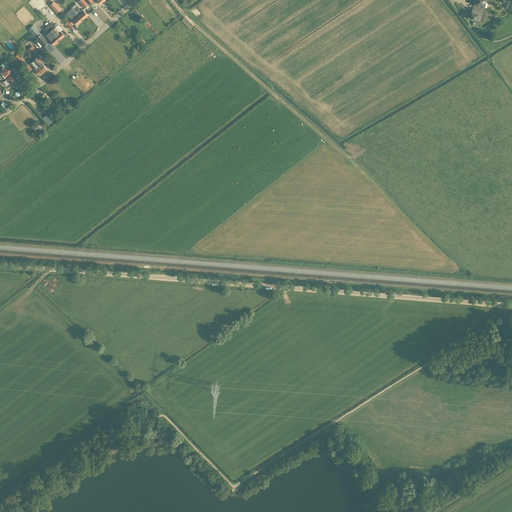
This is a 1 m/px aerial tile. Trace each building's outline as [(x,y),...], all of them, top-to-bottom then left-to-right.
[(485,2),(478,0),(474,0),(473,4),(474,4),(475,4),(474,8),(478,9),(482,11),(484,7),(485,2)] [(76,12),(77,14),(83,20),(88,15),(82,9),(80,11),(78,8),(79,7),(76,3),(71,7),(76,12)] [(45,12),(49,16),(53,12),(49,8),(45,12)] [(482,11),(478,9),(474,8),(472,12),(471,12),(469,18),(480,21),(482,11)] [(83,20),(77,14),(74,16),(75,18),(73,20),(77,25),(83,20)] [(191,29),(194,26),(185,17),(182,20),(191,29)] [(69,20),(66,22),(71,28),(74,26),(69,20)] [(47,26),(54,34),(59,41),(64,36),(60,31),(63,29),(58,25),(55,27),(51,23),(47,26)] [(47,26),(44,29),(48,34),(45,35),(54,45),(59,41),(54,34),(47,26)] [(41,34),(37,37),(44,46),(48,42),(41,34)] [(28,49),(33,55),(36,51),(32,46),(28,49)] [(34,60),(44,72),(47,69),(37,58),(34,60)] [(19,69),(22,66),(15,59),(12,62),(19,69)] [(34,60),(30,64),(40,75),(44,72),(34,60)] [(26,62),(22,65),(28,72),(33,67),(30,64),(29,65),(26,62)] [(15,65),(12,68),(13,70),(17,75),(27,86),(31,84),(15,65)] [(5,69),(1,73),(5,78),(12,72),(7,67),(5,69)] [(12,73),(6,79),(12,85),(13,84),(14,83),(15,84),(17,84),(18,83),(23,90),(27,86),(17,75),(15,77),(12,73)] [(37,131),(41,127),(37,122),(32,127),(37,131)]
